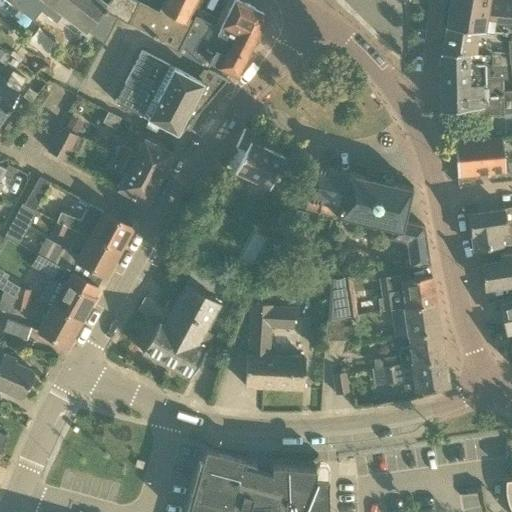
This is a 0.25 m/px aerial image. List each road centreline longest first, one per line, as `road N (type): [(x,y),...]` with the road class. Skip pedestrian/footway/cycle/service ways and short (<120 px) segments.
road 1 (residential): [(78,371),(113,393),(199,422),(270,431),(359,425),(489,391)]
road 2 (tertiary): [(489,391),(460,312),(426,162)]
road 3 (residential): [(59,94),(22,153),(157,226)]
road 4 (residential): [(242,99),(351,149),(426,162)]
road 5 (residential): [(157,226),(78,371)]
road 6 (residential): [(11,511),(78,371)]
road 7 (residential): [(242,99),(157,226)]
road 8 (tertiary): [(410,115),(362,48),(312,15)]
